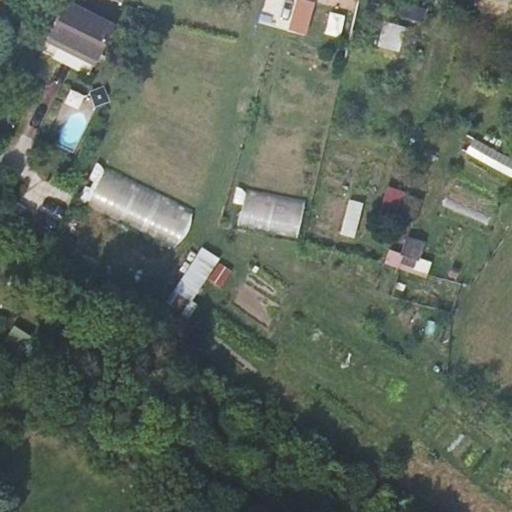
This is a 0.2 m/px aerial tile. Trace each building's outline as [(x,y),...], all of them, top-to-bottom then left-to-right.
[(303,0),(300,0),(292,28),(304,31),(313,3),(303,0)] [(70,2),(52,40),(96,61),(114,24),(70,2)] [(331,10),(325,32),(340,36),(346,14),(331,10)] [(378,46),(401,51),(406,25),(384,21),(378,46)] [(464,156),(511,176),(511,157),(471,140),(464,156)] [(81,203),(177,248),(194,210),(98,166),(81,203)] [(398,213),(405,190),(387,184),(380,207),(398,213)] [(298,240),(307,204),(246,189),(237,225),(298,240)] [(340,233),(356,237),(364,201),(348,198),(340,233)] [(406,234),(403,251),(389,247),(385,263),(429,273),(432,260),(422,258),(426,239),(406,234)] [(169,304),(187,313),(217,255),(199,246),(169,304)] [(219,262),(208,280),(223,288),(233,270),(219,262)]
